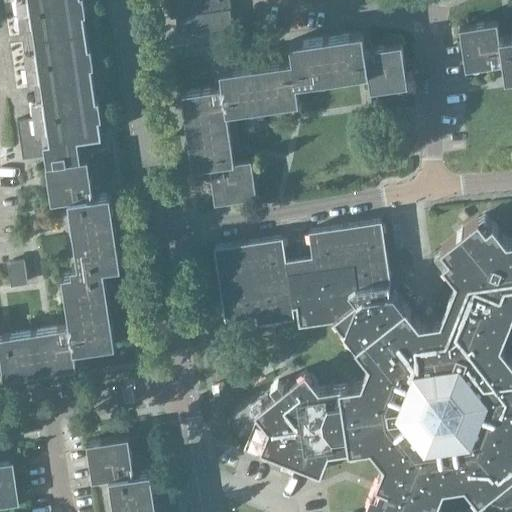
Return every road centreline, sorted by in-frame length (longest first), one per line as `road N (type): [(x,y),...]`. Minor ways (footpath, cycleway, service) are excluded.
road 1 (residential): [(159,224),(432,183)]
road 2 (residential): [(432,183),(437,18),(328,0)]
road 3 (tertiary): [(159,224),(122,0)]
road 4 (residential): [(179,385),(0,410)]
road 5 (tertiary): [(179,385),(159,224)]
road 6 (tertiary): [(203,511),(179,385)]
